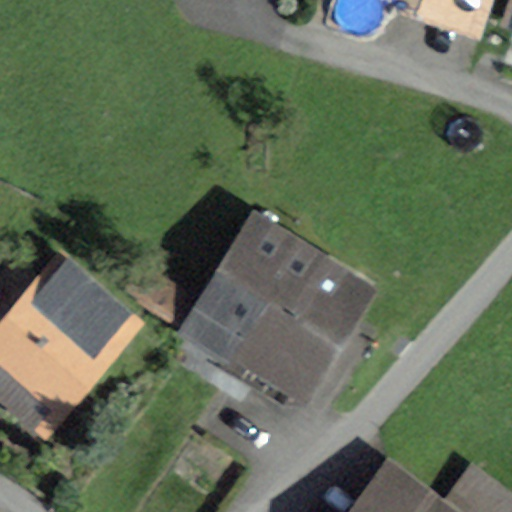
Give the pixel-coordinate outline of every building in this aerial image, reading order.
[(467,0),(466,9),(493,14),(496,0),(467,0)] [(225,350),(292,393),(356,287),(291,248),(225,350)] [(63,260),(0,333),(0,388),(35,418),(126,314),(63,260)] [(142,261),(125,288),(182,324),(199,296),(142,261)] [(511,511),(511,499),(471,469),(443,505),(452,511),(511,511)] [(436,511),(409,492),(393,511),(436,511)]
